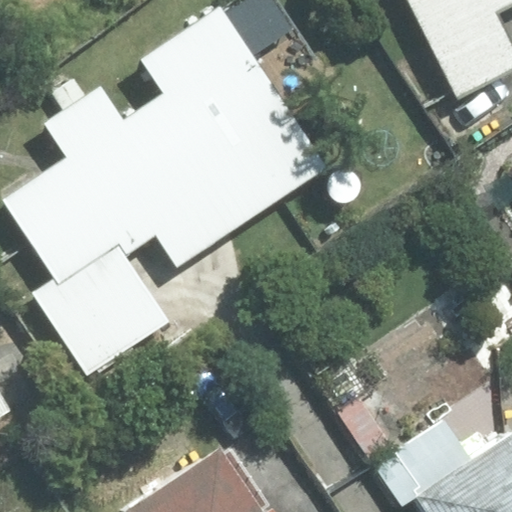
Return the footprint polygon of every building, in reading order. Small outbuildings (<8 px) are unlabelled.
[(511,2),(511,0),(410,0),(458,95),(511,67),(511,44),(495,11),(511,2)] [(123,120),(101,87),(45,124),(68,158),(3,200),(55,277),(59,283),(118,245),(125,255),(157,234),(178,265),(325,168),(219,8),(141,60),(164,93),(123,120)] [(168,321),(125,255),(118,245),(59,283),(55,277),(33,291),(87,374),(168,321)] [(0,415),(9,410),(0,395),(0,415)] [(511,511),(511,445),(428,501),(435,511),(511,511)] [(261,511),(220,451),(129,511),(261,511)]
